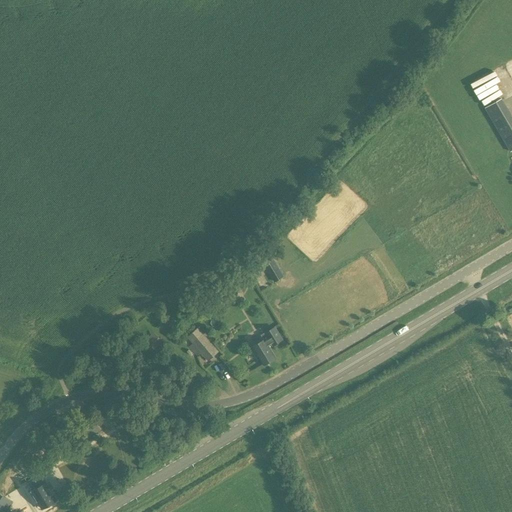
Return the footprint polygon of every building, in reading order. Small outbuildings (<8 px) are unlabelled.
[(511,150),(511,116),(501,98),(484,108),(510,152),(511,150)] [(284,276),(272,257),(263,263),(274,282),(284,276)] [(276,357),(269,346),(272,344),(273,345),(282,339),(275,327),(265,333),(268,338),(265,340),(265,339),(252,347),(253,347),(251,348),(257,359),(259,357),(264,364),(276,357)] [(217,352),(201,334),(197,328),(187,336),(193,343),(190,347),(197,356),(201,352),(208,360),(217,352)] [(49,480),(47,482),(43,474),(27,484),(31,491),(29,492),(35,502),(38,501),(42,508),(43,507),(45,508),(48,506),(48,504),(56,500),(50,490),(54,488),(49,480)] [(0,511),(8,499),(0,494),(0,511)]
